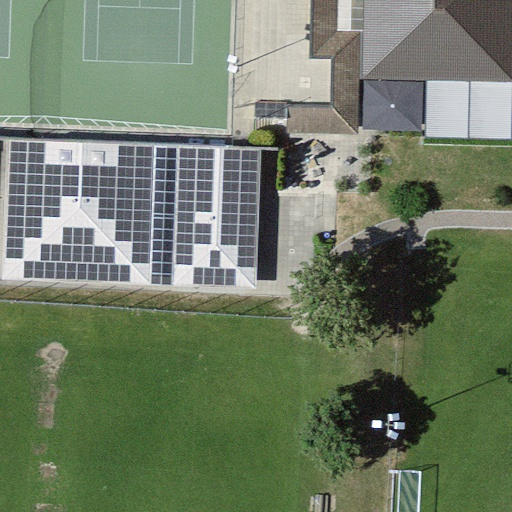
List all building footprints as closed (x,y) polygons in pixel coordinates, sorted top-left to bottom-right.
[(237,0),(235,64),(233,128),(359,131),(360,79),(361,32),(339,32),(339,0),(237,0)] [(362,0),(339,0),(339,32),(361,32),(362,0)] [(511,0),(362,0),(361,32),(360,79),(428,81),(511,83),(511,0)] [(511,83),(428,81),(426,137),(511,138),(511,83)] [(240,151),(9,143),(5,279),(257,287),(261,151),(240,151)]
